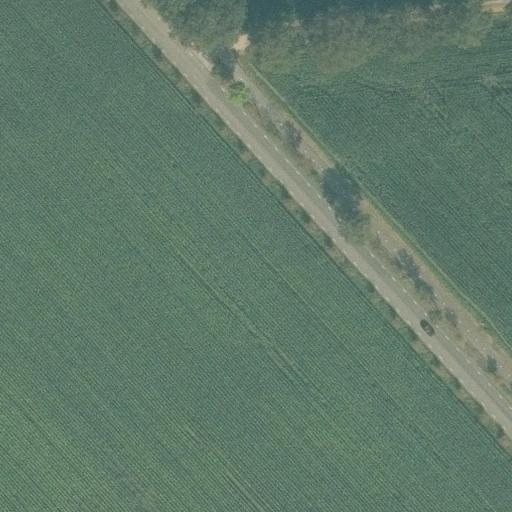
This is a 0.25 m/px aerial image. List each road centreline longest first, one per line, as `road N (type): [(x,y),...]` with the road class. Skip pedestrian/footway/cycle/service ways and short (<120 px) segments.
road 1 (tertiary): [(511,423),(129,0)]
road 2 (track): [(220,43),(511,8)]
